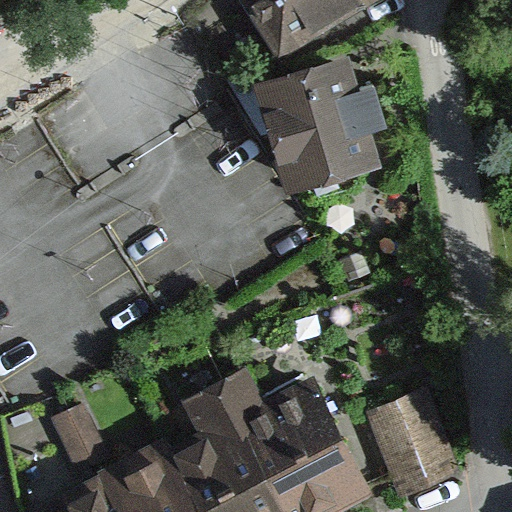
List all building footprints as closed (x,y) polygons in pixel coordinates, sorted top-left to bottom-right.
[(363,0),(247,0),(283,53),(363,0)] [(354,60),(257,86),(285,192),(382,166),(354,60)] [(314,384),(254,415),(303,511),(322,511),(369,489),(314,384)] [(425,390),(374,411),(407,490),(458,469),(425,390)] [(85,403),(54,417),(79,471),(110,457),(85,403)] [(303,511),(254,415),(194,446),(227,511),(303,511)] [(227,511),(194,446),(114,486),(127,511),(227,511)] [(127,511),(114,486),(64,511),(127,511)]
